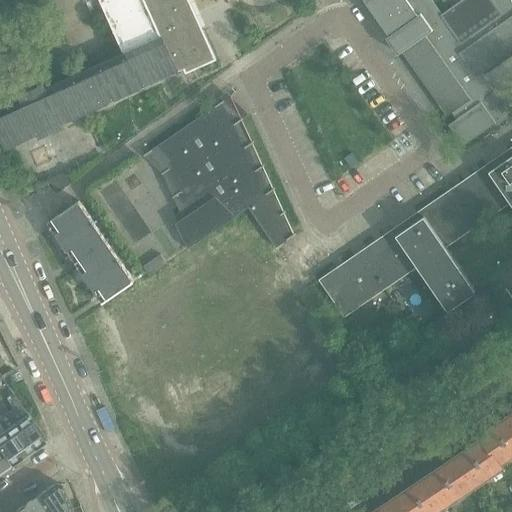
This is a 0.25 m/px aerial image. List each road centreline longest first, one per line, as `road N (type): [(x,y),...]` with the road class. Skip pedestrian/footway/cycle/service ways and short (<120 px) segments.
road 1 (residential): [(340,16),(251,78),(319,228),(436,149),(417,122)]
road 2 (residential): [(320,511),(511,382)]
road 3 (secondary): [(89,439),(0,248)]
road 4 (residential): [(417,122),(340,16)]
